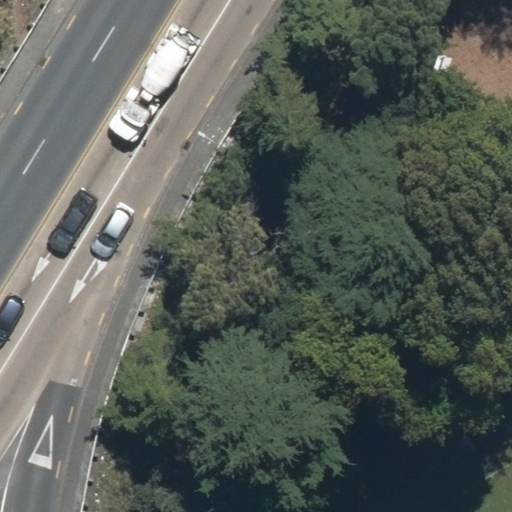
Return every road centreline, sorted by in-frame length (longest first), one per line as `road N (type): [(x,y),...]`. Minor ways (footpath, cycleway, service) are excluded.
road 1 (primary): [(123,80),(26,511)]
road 2 (primary): [(0,286),(123,80)]
